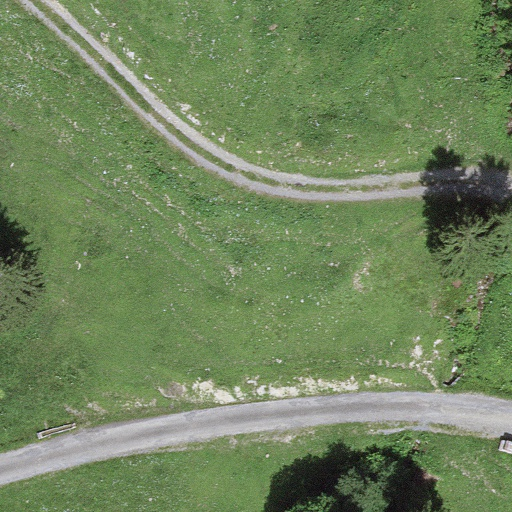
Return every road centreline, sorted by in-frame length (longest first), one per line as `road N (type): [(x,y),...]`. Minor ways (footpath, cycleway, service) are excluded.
road 1 (track): [(25,0),(219,166),(281,194),(455,195),(511,205)]
road 2 (track): [(0,472),(91,444),(393,411),(511,435)]
